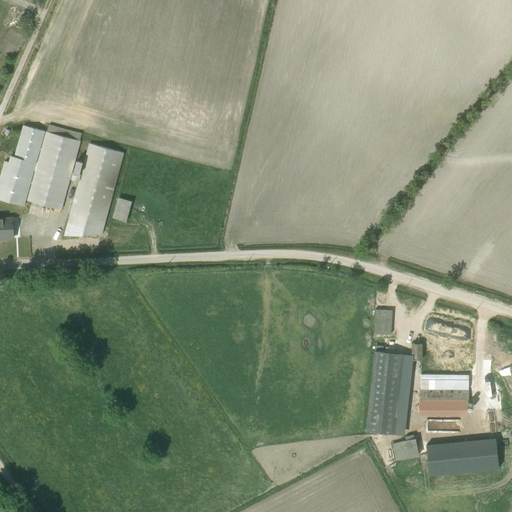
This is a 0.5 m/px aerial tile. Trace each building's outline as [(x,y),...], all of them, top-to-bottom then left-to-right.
[(47,132),(80,141),(82,133),(49,124),(47,132)] [(45,131),(23,125),(15,157),(11,156),(9,162),(5,161),(0,180),(0,199),(24,207),(45,131)] [(79,181),(64,235),(101,235),(123,153),(89,143),(81,174),(80,174),(83,162),(77,160),(74,172),(72,172),(81,141),(80,141),(47,132),(46,131),(27,200),(62,210),(70,179),(79,181)] [(112,218),(126,222),(132,201),(118,198),(112,218)] [(0,238),(13,238),(12,217),(3,217),(3,219),(0,218),(0,238)] [(442,360),(461,361),(461,350),(440,348),(441,341),(431,340),(430,358),(426,358),(426,365),(441,366),(442,360)] [(412,360),(422,360),(422,343),(411,343),(412,360)] [(403,354),(374,351),(366,431),(395,433),(403,354)] [(420,374),(419,414),(467,415),(467,399),(468,399),(468,375),(420,374)] [(430,475),(500,469),(497,436),(427,442),(430,475)] [(395,460),(419,456),(415,437),(392,442),(392,444),(395,460)] [(16,511),(2,494),(0,494),(0,501),(1,502),(9,511),(16,511)]
